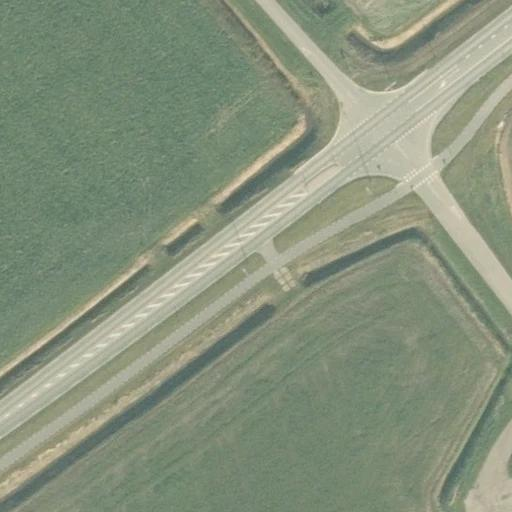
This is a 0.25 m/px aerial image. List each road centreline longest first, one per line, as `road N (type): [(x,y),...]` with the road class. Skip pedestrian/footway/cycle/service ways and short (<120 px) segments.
road 1 (primary): [(0,425),(389,135)]
road 2 (primary): [(373,118),(0,406)]
road 3 (tertiary): [(511,298),(389,135)]
road 4 (primary): [(511,10),(373,118)]
road 5 (unclassified): [(373,118),(265,0)]
road 6 (primary): [(389,135),(511,41)]
